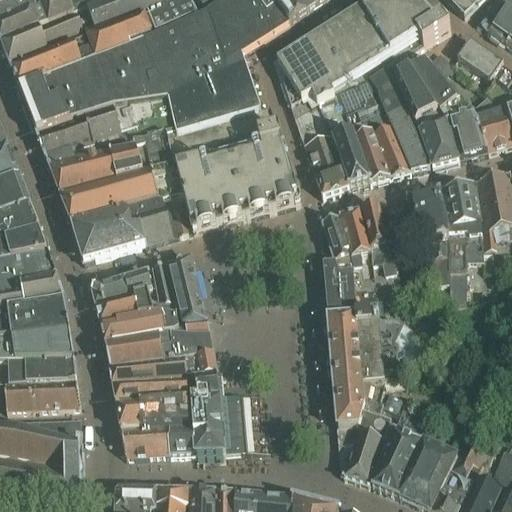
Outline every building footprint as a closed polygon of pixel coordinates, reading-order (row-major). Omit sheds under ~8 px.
[(29,0),(0,12),(0,30),(71,0),(29,0)] [(0,0),(0,12),(29,0),(0,0)] [(71,0),(0,30),(0,45),(1,48),(85,16),(125,0),(71,0)] [(19,95),(169,38),(237,0),(265,0),(290,33),(291,32),(308,21),(307,20),(339,0),(125,0),(85,16),(95,40),(87,43),(11,74),(19,95)] [(168,107),(176,138),(201,139),(217,134),(252,123),(251,121),(261,118),(242,63),(290,33),(265,0),(237,0),(169,38),(19,95),(37,140),(113,114),(168,107)] [(409,0),(386,0),(278,69),(284,80),(283,89),(291,114),(296,112),(312,104),(317,113),(337,102),(370,87),(376,83),(389,75),(390,75),(451,37),(418,2),(409,0)] [(488,0),(441,0),(464,23),(488,0)] [(506,53),(511,43),(511,10),(510,9),(483,35),(487,39),(506,52),(505,52),(506,53)] [(95,40),(85,16),(1,48),(1,49),(10,72),(86,41),(87,42),(87,43),(95,40)] [(452,70),(451,71),(485,100),(495,86),(506,94),(511,85),(511,78),(502,71),(503,69),(470,46),(453,71),(452,70)] [(440,59),(429,68),(460,106),(469,116),(473,120),(478,128),(488,160),(511,153),(511,146),(502,115),(485,100),(451,71),(440,59)] [(429,68),(412,76),(446,131),(450,130),(459,168),(488,160),(478,128),(473,120),(469,116),(460,106),(429,68)] [(389,75),(376,83),(370,87),(376,112),(381,111),(411,180),(430,175),(405,116),(391,87),(394,84),(389,75)] [(446,131),(412,76),(411,75),(403,80),(395,88),(406,109),(418,135),(420,140),(433,175),(459,168),(450,130),(446,131)] [(511,93),(511,85),(506,94),(495,86),(485,100),(502,115),(511,146),(511,98),(510,97),(511,93)] [(337,102),(317,113),(332,143),(350,196),(371,191),(356,147),(355,146),(360,144),(359,139),(364,136),(359,121),(365,118),(376,112),(370,87),(337,102)] [(296,112),(291,114),(323,205),(350,196),(331,143),(317,113),(312,104),(296,112)] [(113,114),(37,140),(46,165),(47,165),(63,160),(63,161),(72,158),(118,144),(121,154),(134,152),(133,148),(166,140),(176,138),(168,107),(113,114)] [(376,112),(365,118),(375,143),(391,185),(411,180),(381,111),(376,112)] [(184,203),(193,239),(300,211),(300,210),(302,210),(295,184),(286,158),(285,155),(283,155),(279,138),(271,115),(261,118),(251,121),(252,123),(201,139),(176,138),(166,140),(167,145),(168,145),(176,173),(176,174),(184,203)] [(360,144),(355,146),(356,147),(371,191),(391,185),(375,143),(365,118),(359,121),(364,136),(359,139),(360,144)] [(76,168),(50,173),(49,173),(61,203),(152,179),(152,180),(176,173),(168,145),(167,145),(166,140),(133,148),(134,152),(121,154),(119,155),(103,158),(90,162),(90,165),(76,168)] [(0,190),(19,183),(7,152),(0,155),(0,190)] [(176,205),(184,203),(176,174),(176,173),(152,180),(62,205),(72,230),(159,206),(159,208),(171,205),(179,243),(188,240),(182,216),(179,217),(176,205)] [(511,185),(511,178),(475,188),(484,238),(482,238),(484,257),(496,255),(493,235),(508,231),(511,245),(511,244),(511,185)] [(0,222),(30,212),(19,183),(0,190),(0,222)] [(474,189),(440,198),(449,234),(449,292),(450,291),(449,315),(464,314),(464,304),(466,281),(466,260),(483,260),(481,229),(474,189)] [(436,293),(449,292),(449,234),(440,198),(408,206),(413,241),(412,241),(414,254),(432,249),(433,268),(436,293)] [(73,233),(73,236),(79,256),(84,270),(146,253),(173,245),(179,243),(171,205),(159,208),(73,233)] [(0,222),(0,245),(39,235),(39,234),(30,212),(0,222)] [(379,214),(361,219),(372,261),(372,276),(377,309),(384,309),(384,315),(402,313),(400,291),(399,291),(399,284),(396,270),(392,271),(379,214)] [(372,261),(361,219),(340,226),(352,266),(353,279),(356,311),(362,311),(370,310),(377,309),(372,276),(372,261)] [(319,239),(324,271),(336,270),(339,281),(353,279),(352,266),(340,226),(322,230),(325,237),(319,239)] [(0,245),(0,268),(47,259),(39,235),(0,245)] [(0,297),(56,283),(47,259),(0,268),(0,297)] [(511,270),(511,260),(494,260),(493,278),(509,279),(511,270)] [(186,332),(208,330),(205,322),(206,322),(201,303),(200,303),(192,267),(169,274),(182,326),(184,326),(186,332)] [(322,271),(328,327),(355,324),(356,322),(363,322),(362,311),(356,311),(353,279),(339,281),(336,270),(324,271),(322,271)] [(179,333),(186,332),(184,326),(182,326),(181,326),(168,274),(152,278),(159,314),(177,315),(176,326),(177,326),(179,333)] [(93,300),(96,314),(148,300),(148,299),(152,298),(148,280),(107,291),(96,294),(93,300)] [(0,320),(64,310),(56,283),(0,297),(0,320)] [(96,314),(101,333),(154,323),(148,300),(96,314)] [(391,330),(380,331),(377,309),(370,310),(362,311),(363,322),(356,322),(355,324),(328,327),(339,439),(359,436),(364,418),(363,418),(364,412),(363,393),(399,390),(401,389),(403,388),(405,387),(407,386),(409,385),(410,384),(412,383),(413,381),(415,380),(416,378),(417,376),(418,374),(419,372),(420,370),(421,369),(421,366),(422,364),(422,362),(422,360),(422,358),(422,356),(421,354),(421,352),(420,350),(419,348),(418,346),(417,344),(416,343),(415,341),(414,339),(412,338),(410,336),(409,335),(407,334),(405,333),(403,332),(401,331),(399,331),(397,330),(395,330),(393,330),(391,330)] [(0,349),(71,340),(64,310),(0,320),(0,349)] [(154,323),(101,333),(105,352),(175,342),(188,344),(210,344),(208,330),(186,332),(179,333),(177,326),(176,326),(163,323),(155,324),(154,323)] [(0,349),(0,371),(75,370),(71,340),(0,349)] [(105,352),(111,378),(164,372),(214,363),(210,344),(188,344),(175,342),(105,352)] [(115,398),(196,387),(217,384),(214,363),(164,372),(111,378),(115,398)] [(0,393),(5,393),(77,390),(75,370),(0,371),(0,393)] [(217,384),(196,387),(199,411),(192,412),(194,438),(195,462),(196,462),(225,461),(221,407),(221,406),(217,384)] [(196,387),(115,398),(117,411),(118,417),(192,412),(199,411),(196,387)] [(77,390),(5,393),(7,419),(51,417),(81,415),(77,390)] [(225,461),(247,459),(243,405),(221,407),(225,461)] [(192,412),(118,417),(122,438),(122,442),(194,438),(192,412)] [(342,483),(370,492),(386,449),(384,448),(391,427),(364,418),(359,436),(339,439),(342,483)] [(372,493),(399,505),(425,449),(409,442),(414,430),(402,424),(397,436),(394,435),(372,493)] [(0,509),(12,511),(85,511),(85,499),(84,499),(83,478),(84,478),(84,463),(83,463),(82,453),(82,451),(81,428),(22,430),(23,434),(19,434),(0,432),(0,509)] [(194,438),(122,442),(126,466),(166,463),(195,462),(194,438)] [(434,511),(461,511),(476,482),(490,448),(491,445),(474,438),(468,440),(457,463),(434,511)] [(476,482),(461,511),(492,511),(500,495),(481,486),(492,461),(493,461),(498,451),(490,448),(476,482)] [(399,505),(415,511),(434,511),(457,463),(425,449),(399,505)] [(511,511),(511,497),(511,499),(505,495),(497,511),(511,511)] [(118,504),(116,511),(154,511),(155,498),(123,498),(118,504)] [(187,511),(189,499),(155,498),(154,511),(187,511)] [(213,511),(214,500),(193,499),(192,511),(213,511)] [(213,511),(235,511),(236,501),(214,500),(213,511)] [(235,511),(256,511),(257,503),(236,501),(235,511)] [(257,503),(256,511),(293,511),(294,509),(294,507),(258,503),(257,503)]
